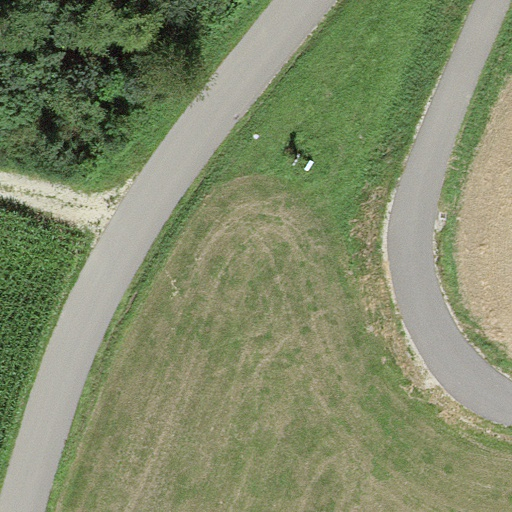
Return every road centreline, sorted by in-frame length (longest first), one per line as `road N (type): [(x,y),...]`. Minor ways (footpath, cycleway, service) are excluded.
road 1 (unclassified): [(8,511),(79,323),(155,194),(299,0)]
road 2 (track): [(488,0),(426,148),(406,266),(440,346),(476,386),(511,403)]
road 3 (track): [(134,228),(0,197)]
